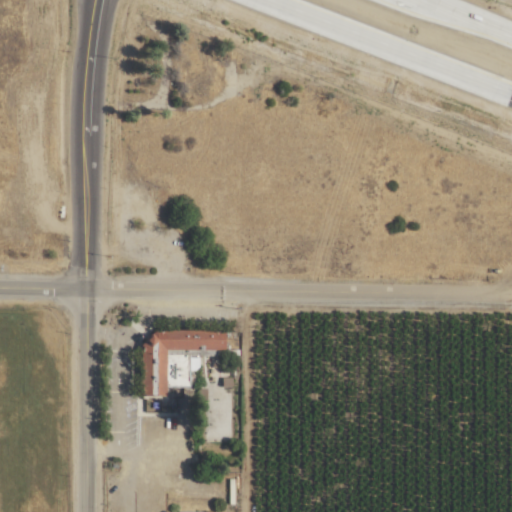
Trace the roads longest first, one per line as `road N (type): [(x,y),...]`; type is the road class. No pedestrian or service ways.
road 1 (residential): [(511,297),(85,292)]
road 2 (residential): [(98,0),(85,292)]
road 3 (secondary): [(259,0),(511,96)]
road 4 (residential): [(85,292),(88,511)]
